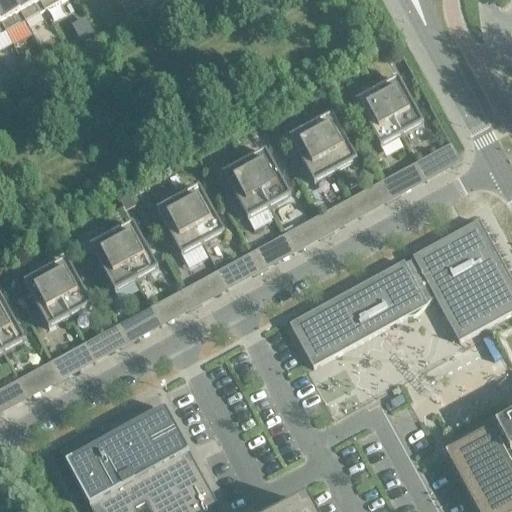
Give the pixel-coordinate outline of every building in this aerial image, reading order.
[(19,15),(10,0),(0,0),(0,24),(1,25),(6,34),(25,24),(20,14),(19,15)] [(38,4),(35,0),(10,0),(19,15),(20,14),(25,24),(45,13),(39,3),(38,4)] [(66,0),(35,0),(38,4),(39,3),(45,13),(67,1),(66,0)] [(130,4),(122,9),(126,17),(134,12),(130,4)] [(399,83),(377,94),(402,139),(410,135),(409,134),(423,127),(413,108),(403,90),(402,90),(399,83)] [(402,139),(377,94),(356,106),(360,113),(370,132),(370,131),(381,150),(394,143),(402,139)] [(332,119),(311,130),(336,175),(343,171),(356,163),(346,145),(347,144),(337,126),(336,126),(332,119)] [(336,175),(311,130),(290,142),(294,149),(293,149),(304,168),(314,186),(328,179),(328,180),(336,175)] [(461,165),(451,147),(443,152),(452,170),(461,165)] [(266,155),(245,167),(269,212),(277,207),(290,200),(280,181),(280,180),(270,162),(266,155)] [(269,212),(245,167),(224,178),(228,185),(227,186),(237,204),(238,204),(248,223),(261,215),(262,216),(269,212)] [(391,180),(384,184),(393,202),(401,198),(391,180)] [(393,202),(384,184),(376,188),(386,206),(393,202)] [(184,187),(173,193),(203,248),(211,244),(210,243),(224,236),(214,217),(204,198),(203,199),(200,191),(190,197),(184,187)] [(203,248),(173,193),(162,199),(167,209),(157,214),(161,222),(171,240),(182,259),(195,252),(203,248)] [(325,216),(317,220),(327,238),(334,234),(325,216)] [(327,238),(317,220),(310,224),(320,242),(327,238)] [(417,318),(418,317),(435,301),(459,346),(511,316),(511,283),(479,224),(413,261),(414,263),(405,268),(404,265),(289,328),(313,372),(407,321),(412,320),(414,319),(416,319),(417,318)] [(133,228),(112,239),(137,284),(144,280),(144,279),(157,272),(147,253),(148,253),(138,235),(137,235),(133,228)] [(137,284),(112,239),(91,251),(95,258),(94,258),(105,277),(105,276),(115,295),(129,288),(137,284)] [(258,253),(251,257),(261,274),(268,270),(258,253)] [(261,274),(251,257),(244,261),(253,279),(261,274)] [(52,260),(40,266),(70,320),(78,316),(91,308),(81,290),(81,289),(71,271),(67,264),(57,269),(52,260)] [(70,320),(40,266),(29,272),(35,282),(25,287),(29,294),(28,294),(38,313),(39,313),(49,331),(62,324),(63,325),(70,320)] [(192,289),(185,293),(194,311),(202,307),(192,289)] [(194,311),(185,293),(177,297),(187,315),(194,311)] [(1,300),(0,300),(0,349),(4,357),(12,352),(11,352),(25,345),(15,326),(5,307),(4,307),(1,300)] [(126,325),(118,329),(128,347),(135,343),(126,325)] [(128,347),(118,329),(111,333),(121,351),(128,347)] [(59,362),(52,366),(62,383),(69,379),(59,362)] [(62,383),(52,366),(45,370),(54,387),(62,383)] [(181,460),(157,416),(66,466),(91,511),(220,511),(211,495),(211,496),(195,467),(187,471),(181,460)] [(511,511),(511,421),(446,457),(475,511),(511,511)]
